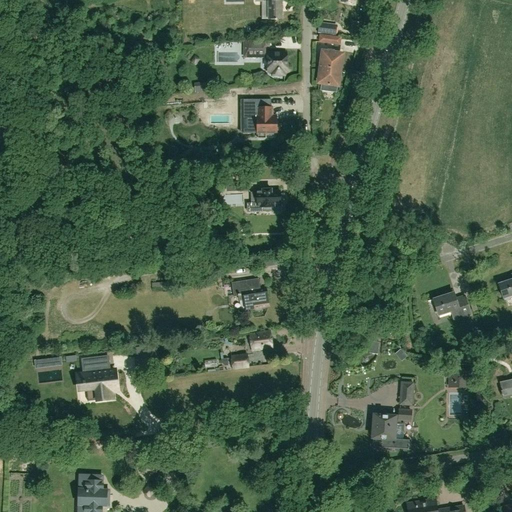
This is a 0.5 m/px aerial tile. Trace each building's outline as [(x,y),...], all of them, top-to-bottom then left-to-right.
[(286,0),(254,0),(255,3),(261,2),(261,20),(268,20),(282,19),(282,2),(286,2),(286,0)] [(316,33),(334,35),(335,27),(317,25),(316,33)] [(330,36),(319,34),(318,42),(329,44),(330,36)] [(341,37),(330,36),(329,44),(340,46),(341,37)] [(271,73),(271,76),(285,75),(285,73),(288,73),(290,70),(290,68),(287,69),(287,56),(286,56),(286,53),(267,54),(267,41),(243,40),(243,58),(267,58),(268,73),(271,73)] [(323,52),(321,67),(339,70),(340,69),(341,68),(341,64),(341,63),(342,55),(333,54),(334,50),(327,49),(327,53),(323,52)] [(196,57),(191,62),(195,66),(198,62),(200,60),(197,58),(196,57)] [(339,70),(321,67),(318,83),(321,83),(320,91),(336,93),(338,83),(339,82),(339,79),(338,77),(339,70)] [(280,104),(290,105),(291,94),(282,93),(280,104)] [(258,100),(241,100),(241,115),(242,134),(250,134),(257,134),(258,134),(258,138),(266,138),(266,134),(277,133),(277,132),(279,131),(280,129),(280,127),(279,126),(277,125),(277,116),(272,116),(272,107),(271,107),(258,107),(258,100)] [(248,182),(231,182),(231,191),(248,191),(248,182)] [(250,193),(251,205),(256,205),(257,208),(263,207),(263,212),(271,211),(271,207),(274,207),(274,205),(280,205),(280,202),(284,201),(283,195),(280,195),(280,191),(271,191),(271,189),(262,190),(262,191),(256,192),(256,193),(250,193)] [(266,258),(267,267),(279,265),(278,256),(266,258)] [(258,279),(230,284),(232,296),(236,296),(236,297),(238,296),(243,295),(246,310),(254,309),(256,311),(261,310),(262,308),(269,307),(266,289),(260,290),(258,279)] [(511,280),(499,285),(503,299),(511,296),(511,280)] [(468,293),(471,303),(477,301),(474,291),(468,293)] [(453,293),(433,300),(438,316),(451,312),(454,320),(470,315),(466,301),(457,304),(453,293)] [(252,351),(272,348),(270,331),(249,334),(252,351)] [(136,348),(137,358),(145,357),(144,347),(136,348)] [(249,369),(247,354),(229,356),(231,367),(232,367),(232,371),(249,369)] [(84,374),(78,375),(78,376),(83,375),(83,381),(83,384),(84,384),(84,389),(96,388),(97,400),(112,398),(112,394),(111,385),(116,385),(116,386),(116,385),(114,371),(97,373),(95,359),(83,360),(84,372),(84,374)] [(42,360),(35,360),(35,368),(43,368),(42,360)] [(469,372),(450,372),(450,383),(453,383),(453,385),(457,385),(457,383),(469,383),(469,372)] [(511,379),(500,383),(503,398),(511,395),(511,379)] [(412,398),(399,398),(398,406),(412,406),(412,398)] [(395,417),(373,415),(371,447),(408,449),(408,441),(402,440),(403,421),(410,422),(411,411),(396,410),(395,417)] [(141,465),(141,474),(157,474),(157,464),(141,465)] [(79,489),(78,505),(85,506),(84,511),(101,511),(102,506),(106,506),(106,490),(102,490),(103,482),(98,481),(99,476),(91,476),(90,481),(86,481),(86,490),(79,489)] [(149,498),(156,490),(149,484),(142,492),(149,498)] [(465,511),(464,506),(437,510),(435,499),(406,503),(407,511),(465,511)]
